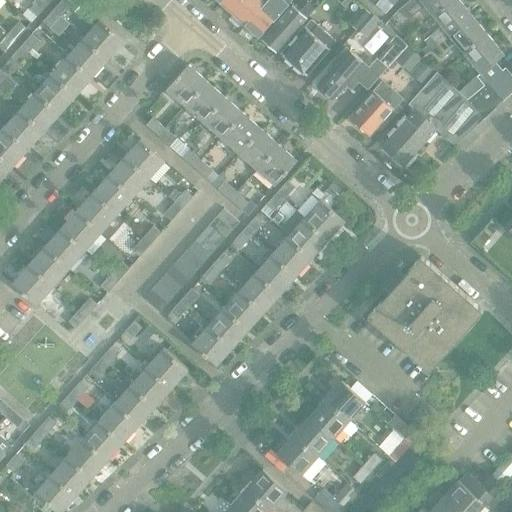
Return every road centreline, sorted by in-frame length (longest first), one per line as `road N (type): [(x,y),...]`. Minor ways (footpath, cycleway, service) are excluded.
road 1 (residential): [(118,511),(414,223)]
road 2 (residential): [(414,223),(190,22)]
road 3 (residential): [(0,237),(190,22)]
road 4 (residential): [(414,223),(511,122)]
road 5 (residential): [(511,315),(414,223)]
